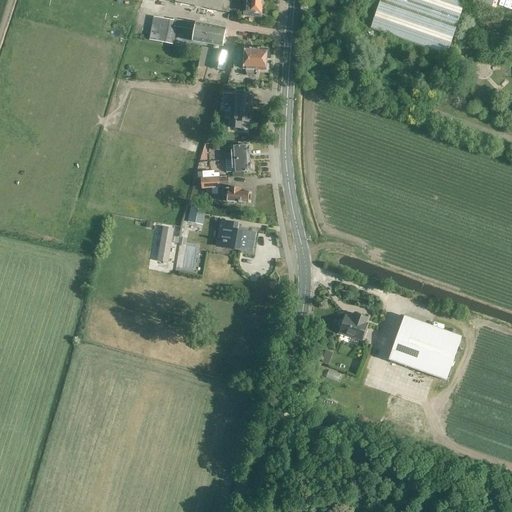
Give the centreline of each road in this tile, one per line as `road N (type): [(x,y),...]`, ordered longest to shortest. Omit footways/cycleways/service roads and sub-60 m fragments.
road 1 (secondary): [(252,511),(304,294),(284,147),(294,0)]
road 2 (track): [(511,469),(439,443),(420,402),(372,379),(399,301),(430,313)]
